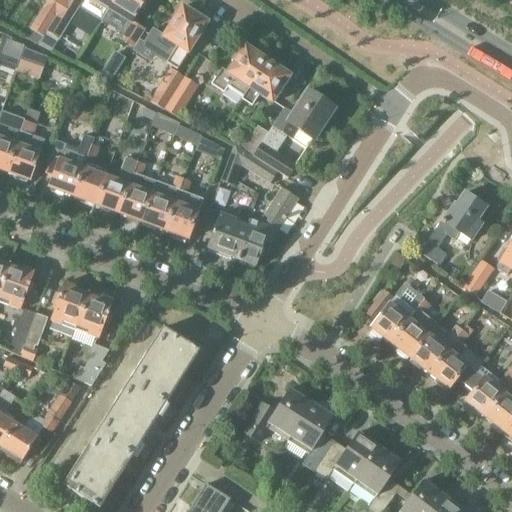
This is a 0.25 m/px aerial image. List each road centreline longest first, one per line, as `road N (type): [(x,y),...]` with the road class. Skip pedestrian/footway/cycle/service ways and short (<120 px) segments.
road 1 (residential): [(511,495),(322,354),(261,323)]
road 2 (residential): [(261,323),(0,214)]
road 3 (residential): [(261,323),(396,108)]
road 4 (residential): [(145,511),(261,323)]
road 5 (residential): [(396,108),(233,0)]
road 6 (residential): [(511,131),(498,111),(430,77),(415,81),(396,108)]
road 7 (secondary): [(398,0),(401,11),(511,79)]
